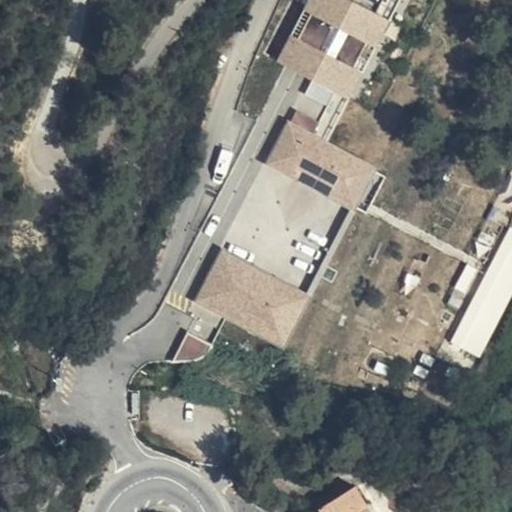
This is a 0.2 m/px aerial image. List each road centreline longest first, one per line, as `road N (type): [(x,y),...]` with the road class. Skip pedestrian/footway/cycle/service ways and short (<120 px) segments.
road 1 (residential): [(136,481),(92,403),(96,365),(105,347),(148,317),(268,0)]
road 2 (residential): [(196,0),(161,37),(87,161),(61,172),(46,152),(49,121),(81,0)]
